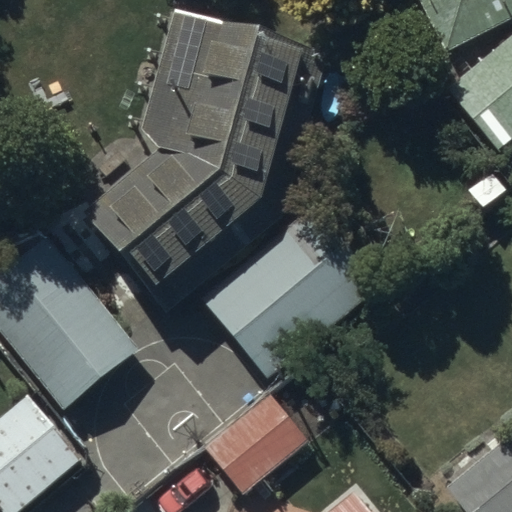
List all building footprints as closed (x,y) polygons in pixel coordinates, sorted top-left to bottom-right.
[(511,0),(416,0),(444,55),(511,21),(511,0)] [(325,56),(172,15),(140,131),(157,150),(78,217),(166,318),(282,218),(325,56)] [(511,139),(511,38),(450,88),(499,149),(511,139)] [(380,291),(311,211),(205,301),(273,381),(380,291)] [(39,233),(0,264),(0,355),(34,398),(43,391),(61,414),(141,351),(50,235),(44,240),(39,233)] [(21,511),(81,465),(27,397),(0,418),(0,509),(2,511),(21,511)] [(511,511),(511,435),(506,440),(499,432),(440,481),(447,490),(444,492),(460,511),(511,511)] [(368,511),(352,492),(327,511),(368,511)]
